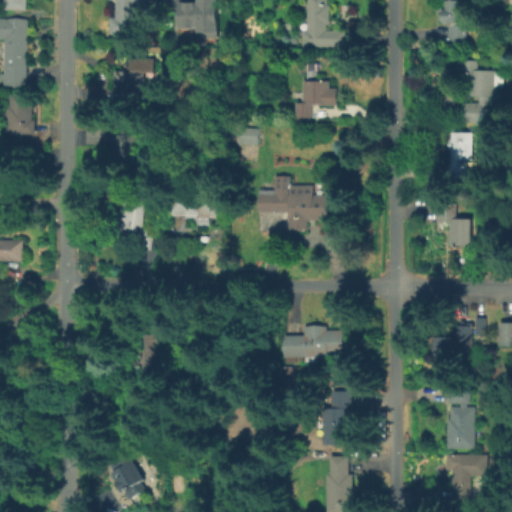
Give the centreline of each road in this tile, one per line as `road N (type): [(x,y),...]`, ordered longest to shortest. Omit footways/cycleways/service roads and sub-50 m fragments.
road 1 (residential): [(65,0),(66,511)]
road 2 (residential): [(393,286),(65,288)]
road 3 (residential): [(391,0),(393,286)]
road 4 (residential): [(393,286),(393,511)]
